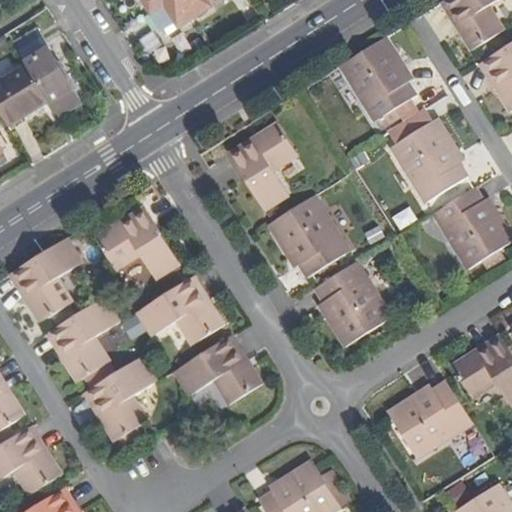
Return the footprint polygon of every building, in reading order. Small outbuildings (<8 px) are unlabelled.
[(141,0),(150,14),(151,14),(164,5),(175,23),(180,30),(211,10),(209,6),(216,0),(141,0)] [(498,0),(445,0),(444,1),(462,30),(459,32),(471,51),(504,30),(489,6),(498,0)] [(164,5),(151,14),(162,31),(175,23),(164,5)] [(51,102),(59,115),(81,101),(48,50),(46,50),(35,32),(14,45),(27,65),(51,102)] [(387,37),(341,65),(376,119),(417,93),(401,69),(405,66),(387,37)] [(511,43),(482,62),(500,92),(498,94),(510,114),(511,112),(511,43)] [(0,82),(0,113),(9,128),(51,102),(27,65),(0,82)] [(429,204),(471,178),(454,153),(458,150),(437,118),(392,147),(429,204)] [(276,119),(257,131),(259,134),(230,154),(266,208),(289,193),(274,169),(298,153),(276,119)] [(494,213),(476,187),(434,213),(471,271),(511,244),(511,234),(497,211),(494,213)] [(357,250),(320,191),(273,220),(294,252),(297,249),(315,277),(357,250)] [(93,233),(115,267),(138,252),(154,277),(179,261),(144,206),(115,224),(113,220),(93,233)] [(84,261),(69,238),(15,272),(32,301),(30,303),(41,322),(75,301),(60,276),(84,261)] [(394,319),(357,261),(316,287),(333,313),(327,316),(348,349),(394,319)] [(212,308),(192,278),(138,311),(153,336),(154,337),(178,322),(193,346),(226,325),(214,307),(212,308)] [(97,337),(120,321),(104,297),(50,330),(69,360),(66,362),(78,381),(111,360),(97,337)] [(248,364),(229,335),(175,369),(190,394),(214,379),(230,403),(263,381),(251,362),(248,364)] [(511,352),(502,336),(473,354),(471,351),(451,363),(473,398),(497,383),(511,405),(511,352)] [(141,356),(87,390),(106,420),(103,422),(115,441),(147,421),(132,396),(157,381),(141,356)] [(472,421),(445,378),(420,394),(417,391),(388,409),(417,455),(472,421)] [(9,393),(0,379),(0,429),(26,413),(12,391),(9,393)] [(29,426),(0,444),(0,479),(14,471),(30,495),(63,473),(51,454),(49,456),(29,426)] [(181,427),(168,436),(176,448),(189,440),(181,427)] [(312,455),(280,475),(282,479),(257,496),(267,511),(322,511),(350,495),(333,469),(325,475),(312,455)] [(459,511),(511,511),(511,503),(501,485),(459,511)] [(72,511),(59,491),(25,511),(72,511)]
